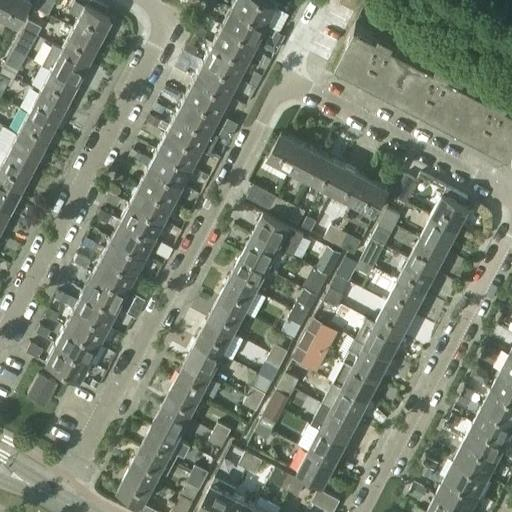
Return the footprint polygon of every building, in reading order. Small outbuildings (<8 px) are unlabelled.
[(0,0),(0,16),(14,24),(26,0),(0,0)] [(36,0),(33,6),(46,12),(52,0),(36,0)] [(76,14),(70,24),(97,38),(109,17),(82,3),(77,0),(76,0),(71,11),(76,14)] [(265,0),(231,0),(230,4),(265,22),(274,4),(265,0)] [(230,4),(220,23),(255,42),(265,22),(230,4)] [(27,18),(22,26),(36,33),(40,25),(27,18)] [(395,89),(413,50),(392,39),(394,34),(386,30),(380,27),(378,31),(355,19),(336,57),(395,89)] [(211,41),(245,59),(255,42),(220,23),(211,41)] [(70,24),(59,46),(86,60),(97,38),(70,24)] [(197,24),(193,31),(202,36),(206,29),(197,24)] [(22,26),(18,35),(31,41),(36,33),(22,26)] [(282,33),(274,29),(271,36),(268,34),(263,45),(273,50),(276,45),(282,33)] [(39,63),(48,67),(75,81),(86,60),(59,46),(51,41),(39,63)] [(201,58),(236,76),(245,59),(211,41),(201,58)] [(451,118),(471,80),(450,69),(452,65),(444,61),(437,57),(435,61),(413,50),(395,89),(427,105),(451,118)] [(192,76),(227,94),(236,76),(201,58),(192,76)] [(187,63),(178,59),(174,66),(183,71),(187,63)] [(5,60),(0,69),(13,76),(18,67),(5,60)] [(48,67),(37,88),(64,102),(75,81),(48,67)] [(9,85),(13,76),(0,69),(0,80),(5,83),(9,85)] [(259,78),(261,74),(253,70),(251,74),(259,78)] [(183,93),(218,112),(227,94),(192,76),(183,93)] [(511,143),(511,101),(507,99),(509,95),(494,87),(492,91),(471,80),(451,118),(509,149),(511,143)] [(37,88),(26,109),(52,123),(64,102),(37,88)] [(207,129),(208,130),(218,112),(183,93),(173,111),(207,129)] [(26,109),(14,131),(41,145),(52,123),(26,109)] [(164,129),(199,147),(208,130),(207,129),(173,111),(164,129)] [(160,118),(149,112),(146,119),(156,125),(160,118)] [(232,129),(236,121),(226,116),(222,124),(232,129)] [(150,134),(140,129),(136,137),(146,142),(150,134)] [(155,146),(190,165),(199,147),(164,129),(155,146)] [(266,156),(289,168),(303,142),(280,129),(266,156)] [(14,131),(3,153),(30,167),(41,145),(14,131)] [(303,142),(289,168),(311,180),(325,153),(303,142)] [(146,164),(181,182),(190,165),(155,146),(146,164)] [(3,153),(0,157),(0,177),(19,188),(30,167),(3,153)] [(325,153),(311,180),(330,190),(345,163),(325,153)] [(345,163),(330,190),(350,200),(364,173),(345,163)] [(137,181),(172,199),(181,182),(146,164),(137,181)] [(404,172),(393,193),(406,200),(417,179),(404,172)] [(364,173),(350,200),(374,212),(388,186),(364,173)] [(0,177),(0,205),(7,209),(19,188),(0,177)] [(137,181),(127,199),(162,217),(172,199),(137,181)] [(253,181),(245,195),(269,207),(276,194),(253,181)] [(449,186),(446,193),(464,203),(468,196),(449,186)] [(104,197),(115,203),(120,196),(108,190),(104,197)] [(441,191),(430,212),(457,226),(468,205),(464,203),(446,193),(441,191)] [(269,207),(297,222),(305,209),(276,194),(269,207)] [(113,204),(103,199),(99,206),(109,211),(113,204)] [(127,199),(117,218),(153,236),(162,217),(127,199)] [(386,206),(382,214),(396,221),(400,213),(386,206)] [(263,210),(251,232),(278,245),(289,224),(263,210)] [(430,212),(419,233),(446,247),(457,226),(430,212)] [(307,214),(301,224),(310,229),(316,219),(307,214)] [(382,214),(377,223),(391,231),(396,221),(382,214)] [(108,235),(143,254),(153,236),(117,218),(108,235)] [(330,222),(323,236),(332,240),(339,226),(330,222)] [(339,226),(332,240),(340,244),(347,231),(339,226)] [(251,232),(240,254),(266,268),(278,245),(251,232)] [(419,233),(408,255),(434,269),(446,247),(419,233)] [(80,242),(91,247),(95,240),(84,235),(80,242)] [(99,253),(134,271),(143,254),(108,235),(103,245),(96,242),(93,249),(100,253),(99,253)] [(364,248),(359,257),(373,264),(377,255),(364,248)] [(89,259),(76,253),(73,260),(85,266),(89,259)] [(99,253),(90,271),(125,288),(134,271),(99,253)] [(240,254),(229,274),(256,288),(266,268),(240,254)] [(408,255),(396,277),(423,291),(434,269),(408,255)] [(319,257),(315,265),(328,271),(332,263),(319,257)] [(373,264),(359,257),(355,265),(368,272),(373,264)] [(313,263),(303,282),(305,283),(318,290),(328,271),(315,265),(313,263)] [(340,264),(336,271),(348,278),(352,270),(340,264)] [(81,288),(81,289),(116,306),(125,288),(90,271),(85,281),(78,277),(74,284),(81,288)] [(336,271),(325,293),(338,300),(343,292),(341,291),(348,278),(336,271)] [(229,274),(218,296),(244,310),(256,288),(229,274)] [(396,277),(385,297),(412,311),(423,291),(396,277)] [(52,295),(64,302),(68,293),(57,287),(52,295)] [(72,306),(106,323),(116,306),(81,289),(76,299),(72,306)] [(325,293),(320,301),(334,309),(338,300),(325,293)] [(218,296),(206,317),(233,331),(244,310),(218,296)] [(385,297),(374,319),(401,332),(412,311),(385,297)] [(296,299),(292,307),(305,314),(310,306),(297,299),(296,299)] [(43,313),(54,319),(58,311),(47,305),(43,313)] [(72,306),(62,324),(87,337),(97,342),(106,323),(72,306)] [(292,307),(287,316),(301,323),(305,314),(292,307)] [(313,315),(303,335),(316,343),(321,335),(320,334),(327,322),(313,315)] [(206,317),(195,338),(222,351),(233,331),(206,317)] [(374,319),(363,341),(390,354),(401,332),(374,319)] [(38,323),(34,331),(44,336),(48,328),(38,323)] [(53,341),(88,359),(97,342),(87,337),(62,324),(53,341)] [(303,335),(292,356),(305,363),(312,351),(316,343),(303,335)] [(348,347),(343,357),(378,375),(390,354),(363,341),(353,336),(348,347)] [(195,338),(184,359),(211,374),(222,351),(195,338)] [(24,350),(37,357),(42,347),(29,340),(24,350)] [(53,341),(43,360),(78,378),(88,359),(53,341)] [(274,341),(269,350),(283,357),(287,348),(274,341)] [(486,347),(481,356),(492,362),(497,352),(486,347)] [(265,358),(278,365),(283,357),(269,350),(265,358)] [(511,351),(509,350),(499,368),(511,374),(511,351)] [(343,357),(332,378),(367,397),(378,375),(343,357)] [(184,359),(173,381),(200,394),(211,374),(184,359)] [(485,383),(489,375),(487,370),(475,363),(469,374),(485,383)] [(511,374),(499,368),(490,385),(511,396),(511,374)] [(285,369),(280,377),(294,384),(298,377),(285,369)] [(43,402),(46,397),(55,380),(37,371),(26,393),(43,402)] [(280,377),(272,394),(269,399),(282,406),(294,384),(280,377)] [(332,378),(322,399),(356,418),(367,397),(332,378)] [(162,402),(188,416),(194,419),(199,410),(193,407),(200,394),(173,381),(162,402)] [(251,384),(247,392),(261,399),(265,391),(251,384)] [(464,385),(460,392),(469,397),(473,390),(464,385)] [(511,396),(490,385),(481,403),(511,419),(511,396)] [(247,392),(242,401),(256,408),(261,399),(247,392)] [(460,392),(455,400),(465,405),(469,397),(460,392)] [(269,399),(258,420),(271,427),(282,406),(269,399)] [(310,421),(318,425),(345,439),(356,418),(322,399),(310,421)] [(162,402),(150,423),(177,437),(188,416),(162,402)] [(511,419),(481,403),(472,421),(506,439),(511,428),(511,419)] [(462,416),(452,411),(448,419),(457,424),(462,416)] [(217,420),(212,429),(226,436),(228,432),(230,427),(217,420)] [(258,420),(253,429),(266,436),(271,427),(258,420)] [(472,421),(462,439),(497,457),(506,439),(472,421)] [(150,423),(139,444),(172,461),(178,451),(184,455),(190,444),(177,437),(150,423)] [(318,425),(307,446),(334,460),(345,439),(318,425)] [(208,437),(221,444),(226,436),(212,429),(208,437)] [(462,439),(453,456),(488,475),(497,457),(462,439)] [(139,444),(128,466),(155,479),(161,469),(167,472),(172,461),(139,444)] [(307,446),(295,469),(322,483),(334,460),(307,446)] [(245,448),(238,462),(246,466),(253,453),(245,448)] [(253,453),(246,466),(255,471),(262,457),(253,453)] [(427,454),(422,463),(433,468),(434,469),(439,460),(427,454)] [(453,456),(444,474),(478,492),(488,475),(453,456)] [(195,462),(190,471),(203,478),(208,469),(195,462)] [(422,463),(418,470),(429,476),(433,468),(422,463)] [(143,502),(155,479),(128,466),(117,488),(143,502)] [(186,479),(199,486),(203,478),(190,471),(186,479)] [(287,471),(280,484),(289,489),(296,475),(287,471)] [(214,473),(197,507),(205,511),(204,511),(222,511),(233,492),(237,485),(214,473)] [(444,474),(434,492),(469,510),(478,492),(444,474)] [(296,475),(289,489),(297,493),(304,480),(296,475)] [(415,481),(409,493),(421,499),(427,487),(415,481)] [(310,500),(332,511),(339,498),(317,486),(310,500)] [(168,511),(185,511),(192,499),(179,492),(168,511)] [(233,492),(222,511),(249,511),(255,503),(233,492)] [(434,492),(425,510),(429,511),(468,511),(469,510),(434,492)] [(271,511),(255,503),(249,511),(271,511)]
